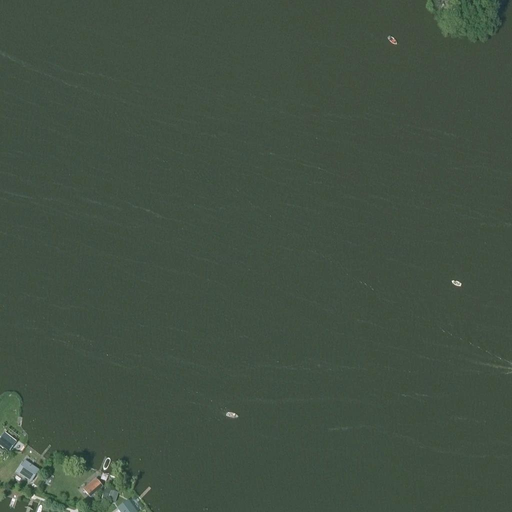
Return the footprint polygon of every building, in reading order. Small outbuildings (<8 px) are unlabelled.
[(10,450),(15,444),(4,435),(0,440),(0,446),(4,450),(6,447),(10,450)] [(31,483),(38,472),(24,462),(17,473),(31,483)] [(90,498),(102,488),(95,480),(84,491),(90,498)] [(111,490),(105,489),(101,499),(108,501),(111,490)] [(114,503),(118,493),(111,491),(108,501),(114,503)] [(119,511),(134,511),(127,503),(118,510),(119,511)]
